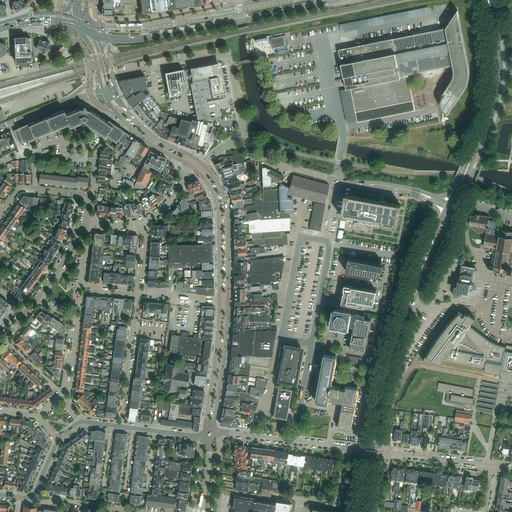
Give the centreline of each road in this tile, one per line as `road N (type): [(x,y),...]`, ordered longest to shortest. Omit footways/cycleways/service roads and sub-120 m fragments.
road 1 (unclassified): [(293,440),(336,179)]
road 2 (unclassified): [(202,164),(241,132),(228,54),(107,75)]
road 3 (secondary): [(453,209),(499,89),(488,0)]
road 4 (secondary): [(483,0),(493,57),(488,106),(448,203)]
road 5 (secondary): [(389,360),(453,209)]
road 6 (secondary): [(444,210),(389,360)]
road 7 (tertiary): [(227,300),(226,205),(202,164)]
road 8 (secondary): [(224,15),(146,30),(89,25)]
road 9 (tertiary): [(219,299),(205,434)]
road 10 (tertiary): [(196,170),(219,215),(219,299)]
road 11 (residential): [(121,426),(137,293)]
road 12 (tertiary): [(213,433),(227,300)]
